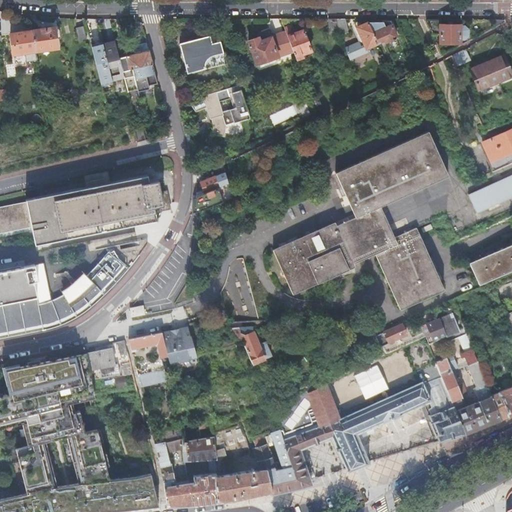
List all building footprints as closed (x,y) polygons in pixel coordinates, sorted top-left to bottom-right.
[(336,18),(328,18),(333,33),(340,30),(336,18)] [(345,18),(336,18),(340,30),(342,34),(350,31),(345,18)] [(440,19),(426,19),(434,34),(440,31),(440,40),(461,40),(461,38),(467,36),(467,28),(463,25),(460,26),(460,24),(453,24),(447,24),(440,24),(440,19)] [(407,20),(399,24),(404,35),(412,31),(407,20)] [(346,47),(350,59),(368,51),(367,48),(378,43),(373,33),(369,22),(353,28),(359,42),(346,47)] [(293,51),(296,59),(312,53),(303,30),(293,33),(290,25),(284,27),(286,32),(293,51)] [(373,33),(378,43),(384,40),(385,42),(397,37),(392,25),(373,33)] [(83,27),(76,28),(79,42),(87,40),(83,27)] [(56,28),(34,32),(37,52),(59,48),(56,28)] [(256,64),(293,51),(286,32),(271,37),(269,30),(260,33),(261,37),(248,42),(256,64)] [(37,52),(34,32),(12,35),(16,55),(37,52)] [(209,36),(179,43),(187,73),(217,65),(216,64),(224,62),(218,42),(211,44),(209,36)] [(102,42),(91,45),(100,85),(111,82),(102,42)] [(136,89),(136,92),(137,92),(131,68),(151,64),(146,44),(123,49),(128,69),(122,71),(126,91),(136,89)] [(457,65),(472,59),(467,48),(452,54),(457,65)] [(501,52),(468,69),(478,88),(511,72),(501,52)] [(131,68),(137,92),(146,90),(146,87),(156,85),(151,64),(131,68)] [(226,126),(250,118),(239,84),(202,96),(209,119),(212,128),(211,134),(222,137),(226,126)] [(140,125),(131,127),(135,144),(144,142),(140,125)] [(492,171),(511,161),(511,127),(483,141),(490,159),(488,160),(492,171)] [(273,252),(293,294),(355,269),(354,264),(374,256),(400,310),(443,291),(415,229),(394,237),(381,209),(448,178),(429,133),(337,174),(356,218),(336,229),(333,224),(273,252)] [(215,175),(205,180),(200,182),(203,191),(218,184),(218,185),(219,185),(222,184),(227,181),(224,171),(215,175)] [(511,174),(470,191),(477,210),(511,196),(511,174)] [(0,233),(31,227),(35,245),(157,221),(154,207),(164,205),(160,180),(149,182),(148,176),(26,200),(27,203),(0,208),(0,233)] [(219,194),(216,187),(202,193),(195,196),(193,212),(200,210),(212,206),(222,201),(219,194)] [(95,266),(89,272),(70,287),(48,298),(42,301),(38,279),(41,278),(38,263),(0,270),(0,337),(6,337),(37,330),(49,327),(58,324),(66,320),(74,316),(82,311),(89,306),(96,301),(103,295),(109,289),(116,282),(125,272),(133,261),(141,250),(146,244),(146,243),(145,242),(145,241),(144,241),(143,241),(111,248),(95,266)] [(511,245),(471,264),(480,284),(511,270),(511,245)] [(133,316),(147,313),(145,304),(131,306),(133,316)] [(450,313),(425,323),(432,339),(457,329),(450,313)] [(401,323),(384,331),(388,341),(406,333),(401,323)] [(169,329),(161,331),(165,345),(189,339),(188,336),(186,326),(177,328),(178,331),(170,333),(169,329)] [(237,326),(229,327),(234,336),(236,337),(239,338),(241,339),(242,338),(252,362),(263,357),(253,330),(244,334),(243,332),(239,331),(237,326)] [(467,334),(469,339),(474,337),(470,327),(465,329),(467,334)] [(128,338),(131,349),(149,344),(153,359),(161,357),(161,355),(167,353),(165,345),(161,331),(128,338)] [(456,367),(454,361),(453,361),(450,355),(435,362),(441,377),(453,407),(464,434),(470,432),(476,429),(482,427),(501,419),(491,395),(469,339),(467,334),(461,336),(467,352),(459,355),(460,359),(463,358),(466,363),(456,367)] [(189,339),(165,345),(167,353),(161,355),(161,357),(164,367),(174,364),(176,360),(187,357),(190,360),(196,358),(190,336),(188,336),(189,339)] [(124,339),(115,341),(117,347),(126,345),(124,339)] [(88,353),(90,369),(115,364),(112,348),(88,353)] [(153,359),(135,363),(140,385),(167,379),(164,367),(161,357),(153,359)] [(365,397),(389,389),(382,365),(357,373),(365,397)] [(0,392),(0,413),(20,410),(27,446),(15,448),(18,464),(39,460),(42,477),(49,476),(38,418),(40,418),(38,406),(94,394),(91,374),(34,386),(34,384),(16,388),(16,389),(0,392)] [(339,418),(326,382),(308,392),(320,426),(284,440),(298,487),(311,484),(310,481),(300,449),(317,443),(332,437),(348,470),(349,472),(360,467),(369,464),(357,434),(428,402),(431,409),(429,410),(431,415),(429,416),(431,423),(430,423),(435,437),(437,436),(439,442),(459,436),(464,434),(453,407),(441,377),(423,384),(422,382),(339,418)] [(511,386),(491,395),(501,419),(511,414),(511,386)] [(267,399),(273,412),(278,410),(272,396),(267,399)] [(81,468),(104,463),(98,431),(85,434),(79,402),(63,406),(75,469),(81,468)] [(210,423),(213,436),(215,446),(221,445),(216,422),(210,423)] [(284,440),(280,429),(271,431),(283,469),(279,470),(285,490),(298,487),(284,440)] [(246,444),(217,455),(216,469),(217,500),(223,499),(228,498),(249,494),(268,491),(272,490),(265,468),(274,467),(263,433),(253,436),(256,446),(252,447),(259,469),(235,472),(232,460),(249,454),(246,444)] [(201,502),(217,500),(216,469),(217,455),(215,446),(213,436),(183,441),(182,436),(154,441),(163,482),(167,504),(174,503),(201,502)] [(78,511),(88,511),(81,468),(75,469),(78,482),(52,487),(49,476),(42,477),(39,460),(18,464),(23,492),(0,497),(0,511),(78,511)] [(107,476),(104,463),(81,468),(88,511),(112,507),(107,476)] [(275,471),(274,467),(265,468),(272,490),(273,493),(285,490),(279,470),(275,471)] [(149,468),(107,476),(112,507),(158,504),(149,468)]
